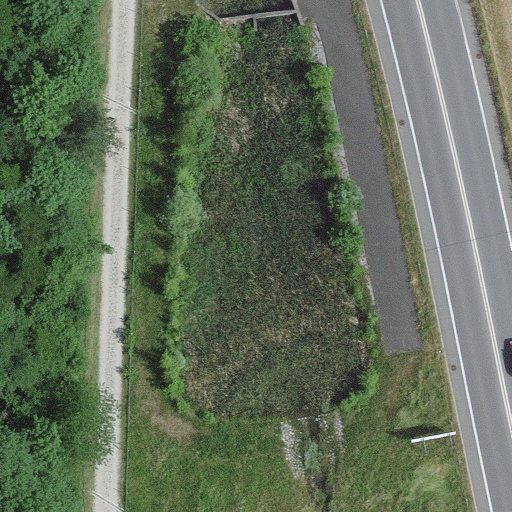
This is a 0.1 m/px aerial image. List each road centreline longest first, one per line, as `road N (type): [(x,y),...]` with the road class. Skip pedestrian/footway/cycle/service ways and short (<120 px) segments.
road 1 (track): [(109,511),(124,0)]
road 2 (trunk): [(417,0),(511,424)]
